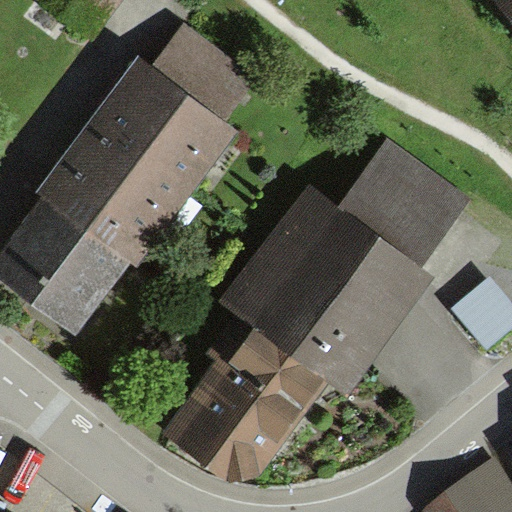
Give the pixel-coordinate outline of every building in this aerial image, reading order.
[(42,0),(92,38),(121,0),(42,0)] [(511,0),(488,0),(511,28),(511,0)] [(186,31),(152,76),(219,126),(253,81),(186,31)] [(238,140),(219,126),(152,76),(138,66),(39,200),(46,206),(27,231),(0,267),(0,292),(81,352),(238,140)] [(339,375),(358,389),(434,281),(421,272),(472,200),(384,138),(325,223),(296,203),(229,299),(244,309),(218,346),(226,352),(171,430),(240,479),(267,471),(339,375)] [(511,291),(494,272),(458,306),(494,345),(511,328),(511,291)] [(511,511),(511,488),(497,465),(426,508),(428,511),(511,511)]
